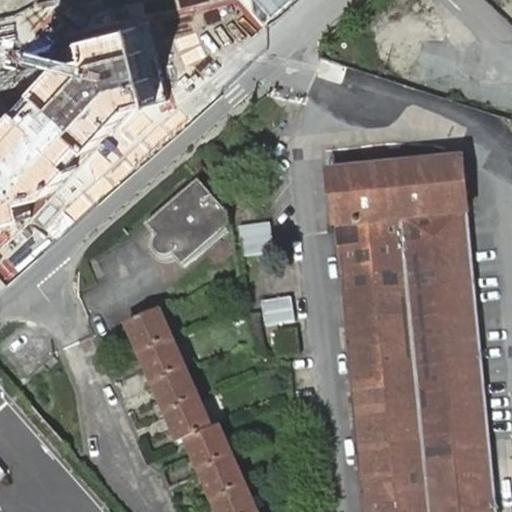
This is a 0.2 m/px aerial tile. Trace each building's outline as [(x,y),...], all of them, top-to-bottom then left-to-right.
[(151,22),(87,37),(7,126),(10,139),(0,140),(0,227),(37,220),(33,202),(54,198),(136,109),(169,101),(151,22)] [(379,40),(379,65),(400,65),(401,40),(379,40)] [(273,128),(286,117),(276,105),(263,116),(273,128)] [(219,184),(196,158),(186,167),(200,183),(209,193),(219,184)] [(337,228),(339,228),(402,222),(466,216),(469,215),(465,161),(331,174),(337,228)] [(228,215),(209,193),(200,183),(196,187),(149,227),(159,238),(156,241),(155,245),(155,249),(155,252),(157,255),(160,258),(164,259),(168,259),(171,258),(175,256),(184,268),(226,231),(230,227),(228,215)] [(402,222),(430,511),(495,511),(466,216),(402,222)] [(339,228),(365,511),(430,511),(402,222),(339,228)] [(273,224),(240,228),(244,258),(277,254),(273,224)] [(293,298),(263,303),(266,327),(296,322),(293,298)] [(140,355),(172,340),(171,339),(159,310),(126,324),(140,355)] [(254,353),(269,359),(262,316),(247,319),(252,343),(254,353)] [(278,334),(281,357),(299,354),(297,332),(278,334)] [(154,385),(186,371),(185,369),(173,340),(140,355),(154,385)] [(167,415),(200,401),(186,371),(154,385),(167,415)] [(180,446),(213,431),(212,430),(200,401),(167,415),(180,446)] [(200,473),(232,459),(231,457),(219,429),(186,443),(200,473)] [(213,504),(246,489),(245,487),(232,459),(200,473),(213,504)] [(217,511),(256,511),(246,489),(213,504),(217,511)]
